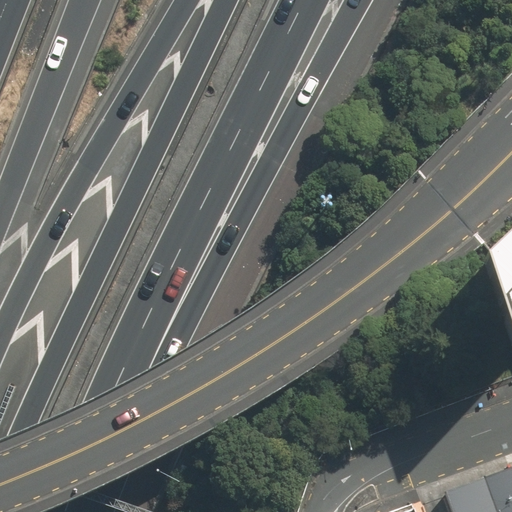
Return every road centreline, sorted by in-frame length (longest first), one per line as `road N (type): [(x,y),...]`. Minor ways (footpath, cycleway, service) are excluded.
road 1 (secondary): [(0,486),(136,427),(277,342),(453,211),(511,151)]
road 2 (motorway): [(361,0),(191,310),(85,458)]
road 3 (motorway): [(217,0),(0,488)]
road 4 (motorway): [(305,0),(85,458)]
road 5 (motorway): [(189,0),(87,171),(0,362)]
road 6 (motorway): [(83,0),(0,219)]
road 7 (residential): [(511,422),(353,478)]
